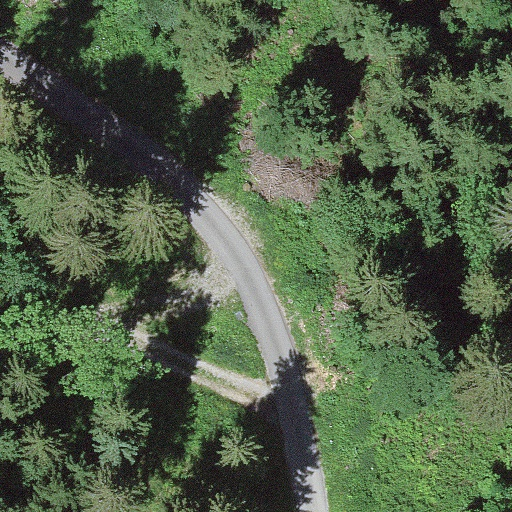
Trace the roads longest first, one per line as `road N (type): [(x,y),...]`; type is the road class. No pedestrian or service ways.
road 1 (unclassified): [(317,511),(279,344),(227,229),(182,181),(0,45)]
road 2 (track): [(252,271),(99,321),(0,339)]
road 3 (track): [(99,321),(292,396)]
